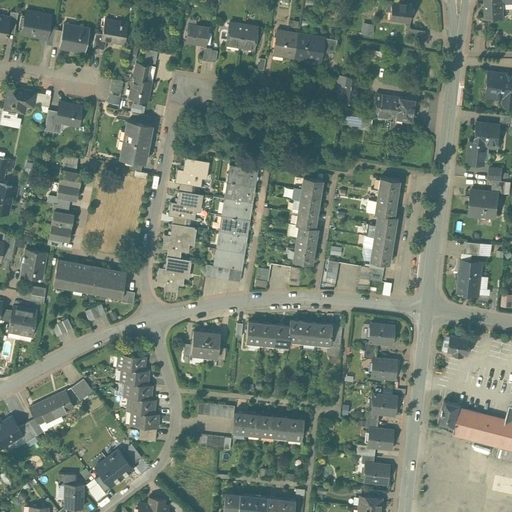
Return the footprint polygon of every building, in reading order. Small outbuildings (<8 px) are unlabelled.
[(411,3),(391,0),(389,19),(409,21),(411,3)] [(511,0),(483,0),(484,16),(502,16),(502,2),(511,1),(511,0)] [(18,12),(10,10),(9,16),(10,16),(7,31),(14,33),(18,12)] [(51,14),(41,12),(40,15),(25,13),(26,10),(25,10),(20,33),(37,36),(38,35),(46,36),(46,38),(47,38),(49,27),(51,14)] [(9,16),(0,14),(0,39),(6,40),(7,31),(10,16),(9,16)] [(118,21),(104,19),(101,34),(101,38),(106,39),(124,42),(127,23),(121,22),(121,21),(118,21)] [(360,32),(373,35),(375,23),(363,20),(360,32)] [(243,24),(229,21),(226,43),(240,45),(243,24)] [(89,28),(63,23),(62,30),(59,46),(69,48),(70,48),(77,49),(76,50),(85,51),(89,28)] [(208,27),(188,24),(186,41),(205,44),(208,27)] [(257,26),(243,24),(240,45),(253,48),(257,26)] [(55,28),(49,27),(47,38),(46,38),(45,44),(52,45),(55,28)] [(62,30),(55,28),(52,45),(59,46),(62,30)] [(424,30),(412,28),(411,35),(423,37),(424,30)] [(297,32),(276,29),(272,53),(293,56),(297,32)] [(106,39),(101,38),(101,34),(95,32),(92,47),(104,49),(106,39)] [(329,37),(309,34),(308,35),(297,34),(298,32),(297,32),(293,56),(304,58),(305,55),(320,58),(320,61),(321,61),(323,50),(327,50),(329,37)] [(337,39),(329,37),(327,50),(334,51),(337,39)] [(211,47),(204,46),(202,59),(209,60),(211,49),(211,47)] [(157,51),(144,48),(141,62),(149,63),(148,64),(154,65),(157,51)] [(141,62),(136,61),(129,97),(146,100),(151,79),(145,78),(148,64),(149,63),(141,62)] [(506,73),(499,73),(499,72),(488,71),(485,98),(486,98),(486,93),(493,94),(493,96),(503,97),(503,102),(506,105),(511,105),(511,73),(506,72),(506,73)] [(337,74),(333,99),(339,100),(339,101),(342,102),(342,101),(355,103),(359,77),(337,74)] [(123,80),(112,78),(110,84),(122,86),(123,80)] [(122,86),(110,84),(109,90),(121,92),(122,86)] [(24,90),(8,87),(4,108),(18,111),(22,112),(24,99),(33,101),(32,105),(33,105),(36,92),(24,90)] [(414,98),(375,92),(372,114),(393,117),(401,118),(411,119),(414,98)] [(120,98),(108,96),(107,102),(118,104),(120,98)] [(81,104),(59,100),(58,109),(56,119),(77,123),(81,104)] [(143,112),(145,105),(134,102),(132,109),(143,112)] [(18,111),(4,108),(3,107),(0,120),(0,122),(19,126),(21,118),(16,117),(18,111)] [(58,109),(48,109),(44,129),(54,131),(56,119),(58,109)] [(372,114),(339,109),(337,120),(370,125),(372,114)] [(151,116),(138,113),(137,119),(150,122),(151,116)] [(511,121),(511,114),(501,113),(500,121),(511,123),(511,121)] [(401,118),(393,117),(393,121),(390,121),(389,128),(400,129),(401,118)] [(151,125),(127,120),(120,157),(144,161),(147,145),(148,141),(151,125)] [(501,123),(476,121),(473,141),(484,142),(488,142),(488,140),(499,141),(501,123)] [(484,142),(473,141),(468,140),(466,161),(482,163),(484,142)] [(209,161),(185,157),(183,169),(177,168),(174,181),(179,182),(192,184),(200,185),(202,173),(207,174),(209,161)] [(77,164),(63,161),(62,168),(75,171),(77,164)] [(142,164),(130,161),(129,168),(141,170),(142,164)] [(258,169),(229,164),(229,165),(232,165),(229,181),(226,180),(226,181),(255,186),(258,169)] [(502,168),(490,167),(488,178),(492,179),(500,180),(502,168)] [(62,168),(61,168),(59,182),(79,186),(81,172),(75,171),(62,168)] [(322,179),(303,176),(301,188),(320,191),(322,179)] [(399,179),(380,176),(378,188),(397,191),(399,179)] [(500,180),(492,179),(491,191),(498,192),(504,193),(506,180),(500,180)] [(255,186),(226,181),(226,182),(229,182),(227,197),(224,197),(252,202),(255,186)] [(79,186),(59,182),(56,196),(58,196),(70,198),(76,199),(79,186)] [(192,184),(179,182),(178,190),(191,192),(192,184)] [(17,187),(0,183),(0,206),(8,209),(11,195),(15,196),(17,187)] [(320,191),(301,188),(299,200),(318,203),(320,191)] [(397,191),(378,188),(376,200),(395,203),(397,191)] [(491,191),(470,189),(468,214),(496,216),(498,192),(491,191)] [(191,192),(178,190),(176,202),(170,201),(168,214),(173,215),(186,217),(194,218),(196,206),(200,207),(203,193),(191,192)] [(70,198),(58,196),(57,203),(69,205),(70,198)] [(252,202),(224,197),(223,198),(226,199),(224,214),(221,213),(221,214),(250,219),(252,202)] [(318,203),(299,200),(297,212),(316,215),(318,203)] [(395,203),(376,200),(374,212),(377,213),(393,215),(395,203)] [(69,205),(57,203),(56,210),(67,212),(69,205)] [(56,210),(53,209),(51,223),(71,227),(73,213),(67,212),(56,210)] [(316,215),(297,212),(295,224),(298,224),(314,227),(314,226),(316,215)] [(393,215),(377,213),(375,224),(394,227),(396,215),(393,215)] [(250,219),(221,214),(221,215),(224,215),(221,231),(218,230),(218,231),(247,235),(250,219)] [(186,217),(173,215),(172,223),(185,225),(185,224),(186,217)] [(71,227),(51,223),(48,237),(62,239),(68,241),(71,227)] [(185,225),(172,223),(170,234),(164,233),(162,247),(168,248),(181,250),(188,251),(190,239),(194,240),(196,226),(185,224),(185,225)] [(375,224),(367,223),(365,235),(366,235),(373,236),(375,224)] [(314,227),(298,224),(296,236),(315,239),(317,227),(314,226),(314,227)] [(394,227),(375,224),(373,236),(392,239),(394,227)] [(247,235),(218,231),(221,232),(219,247),(216,247),(215,247),(244,252),(247,235)] [(16,236),(4,233),(3,241),(0,258),(11,260),(16,236)] [(315,239),(296,236),(295,248),(313,251),(315,239)] [(392,239),(373,236),(373,239),(371,248),(390,251),(392,239)] [(62,239),(48,237),(47,243),(61,247),(62,239)] [(373,239),(365,237),(364,247),(371,248),(373,239)] [(480,242),(467,241),(465,253),(478,254),(480,242)] [(244,252),(215,247),(215,248),(218,249),(216,264),(213,264),(213,265),(218,265),(224,266),(230,267),(235,268),(241,269),(244,252)] [(46,252),(25,248),(21,274),(41,277),(46,252)] [(181,250),(168,248),(166,256),(179,258),(181,250)] [(313,251),(295,248),(293,260),(311,263),(313,251)] [(390,251),(371,248),(370,260),(388,263),(390,251)] [(179,258),(166,256),(164,267),(159,266),(156,280),(165,281),(178,284),(182,284),(184,272),(189,273),(191,259),(179,258)] [(87,290),(92,265),(91,266),(57,259),(58,258),(57,258),(52,284),(53,284),(53,283),(87,289),(87,290)] [(482,261),(461,259),(458,284),(479,286),(482,261)] [(92,265),(87,290),(87,289),(121,296),(121,297),(123,290),(126,271),(126,272),(92,266),(92,265)] [(384,293),(391,293),(392,281),(385,280),(384,293)] [(178,284),(165,281),(164,289),(177,291),(178,284)] [(479,286),(458,284),(457,291),(465,292),(466,292),(466,291),(478,293),(479,287),(479,286)] [(46,287),(32,285),(30,293),(44,296),(46,287)] [(511,292),(510,293),(511,286),(503,286),(503,305),(511,305),(511,292)] [(44,296),(30,293),(29,300),(43,302),(44,296)] [(105,313),(101,303),(95,305),(100,316),(105,313)] [(9,321),(8,331),(19,333),(20,333),(24,307),(12,305),(12,309),(9,321)] [(95,305),(90,308),(95,318),(100,316),(95,305)] [(36,310),(24,308),(24,307),(20,333),(31,335),(36,310)] [(12,309),(6,308),(4,320),(9,321),(12,309)] [(95,318),(90,308),(85,310),(89,321),(95,318)] [(72,328),(67,317),(62,320),(67,330),(72,328)] [(304,321),(290,319),(289,325),(288,338),(302,340),(304,321)] [(67,330),(62,320),(57,323),(62,333),(67,330)] [(262,322),(247,321),(245,340),(260,341),(262,322)] [(317,322),(304,321),(302,340),(315,341),(317,322)] [(275,324),(262,322),(260,341),(273,343),(275,324)] [(332,324),(317,322),(315,341),(330,343),(330,342),(332,324)] [(394,325),(370,322),(368,340),(377,341),(392,343),(394,325)] [(62,333),(57,323),(51,325),(56,336),(62,333)] [(289,325),(275,324),(273,343),(288,344),(288,338),(289,325)] [(341,325),(332,324),(330,342),(339,343),(341,325)] [(206,331),(193,330),(191,344),(190,353),(204,354),(206,331)] [(220,333),(206,331),(204,354),(217,355),(218,346),(220,333)] [(471,338),(451,334),(451,336),(446,335),(444,348),(448,349),(448,350),(454,351),(453,354),(463,356),(464,353),(468,353),(471,338)] [(377,341),(368,340),(365,340),(364,348),(376,349),(377,341)] [(191,344),(184,343),(183,355),(189,355),(190,353),(191,344)] [(376,349),(364,348),(363,356),(372,357),(375,357),(376,349)] [(146,355),(117,352),(116,366),(120,367),(144,369),(146,355)] [(375,357),(372,357),(370,375),(394,378),(396,360),(375,357)] [(144,369),(120,367),(119,381),(124,381),(148,384),(149,370),(144,369)] [(92,390),(83,378),(71,387),(80,399),(92,390)] [(119,381),(118,390),(115,390),(114,394),(122,395),(124,381),(119,381)] [(148,384),(124,381),(122,395),(127,396),(151,398),(152,384),(148,384)] [(48,397),(56,415),(74,407),(65,389),(48,397)] [(396,396),(372,393),(371,411),(378,412),(395,414),(396,396)] [(151,398),(127,396),(125,410),(130,410),(154,412),(156,399),(151,398)] [(56,415),(48,397),(29,406),(34,417),(35,417),(38,424),(38,423),(38,424),(56,415)] [(461,405),(443,400),(438,421),(454,426),(456,426),(460,410),(461,405)] [(154,412),(130,410),(129,424),(140,425),(156,427),(157,427),(159,413),(154,412)] [(371,411),(367,410),(366,419),(378,420),(378,412),(371,411)] [(473,414),(460,410),(456,426),(454,426),(453,433),(468,437),(474,414),(473,414)] [(234,411),(233,411),(233,417),(231,430),(245,432),(248,412),(234,411)] [(261,414),(248,412),(245,432),(259,433),(261,414)] [(275,415),(261,414),(259,433),(273,434),(275,415)] [(511,423),(474,414),(473,414),(474,414),(468,437),(500,445),(511,448),(511,423)] [(12,415),(0,422),(0,447),(22,434),(23,434),(19,427),(12,415)] [(289,417),(275,415),(273,434),(287,436),(289,417)] [(38,424),(34,417),(29,421),(37,434),(43,430),(38,424),(38,423),(38,424)] [(303,418),(289,417),(287,436),(301,437),(303,418)] [(378,420),(366,419),(365,427),(369,427),(377,428),(378,420)] [(28,421),(19,427),(23,434),(22,434),(26,441),(37,434),(29,421),(28,421)] [(156,427),(140,425),(138,438),(155,440),(156,427)] [(377,428),(369,427),(367,444),(367,445),(375,446),(391,448),(393,430),(377,428)] [(139,454),(131,442),(128,444),(127,452),(132,459),(139,454)] [(375,446),(367,445),(367,444),(357,443),(356,453),(362,453),(374,455),(375,446)] [(511,448),(500,445),(497,456),(511,460),(511,448)] [(118,448),(106,457),(121,477),(133,468),(118,448)] [(374,455),(362,453),(361,462),(365,462),(373,463),(374,455)] [(95,466),(101,473),(110,486),(121,477),(106,457),(95,466)] [(373,463),(365,462),(363,480),(387,482),(389,464),(373,463)] [(5,470),(0,472),(0,473),(6,482),(11,478),(5,470)] [(75,473),(58,472),(58,482),(58,483),(59,483),(60,483),(64,483),(74,483),(75,473)] [(110,486),(101,473),(94,478),(105,492),(106,492),(104,490),(110,486)] [(94,478),(86,484),(89,488),(97,482),(94,478)] [(89,488),(88,489),(96,499),(105,492),(97,482),(89,488)] [(74,483),(64,483),(66,483),(66,496),(64,496),(64,506),(82,507),(83,498),(82,498),(82,484),(83,484),(83,483),(74,483)] [(237,511),(239,494),(225,492),(223,511),(228,511),(237,511)] [(251,511),(253,495),(239,494),(237,511),(251,511)] [(381,497),(360,494),(358,506),(380,509),(380,508),(380,503),(381,503),(381,497)] [(265,511),(267,497),(253,495),(251,511),(265,511)] [(163,498),(149,497),(149,503),(152,503),(163,505),(163,498)] [(279,511),(280,498),(267,497),(265,511),(279,511)] [(178,511),(184,506),(174,498),(169,503),(178,511)] [(293,511),(295,500),(280,498),(279,511),(293,511)] [(149,503),(139,502),(137,511),(166,511),(167,505),(163,505),(152,503),(149,503)]
